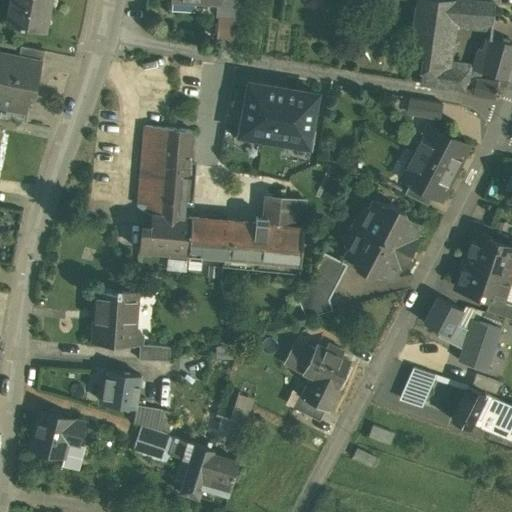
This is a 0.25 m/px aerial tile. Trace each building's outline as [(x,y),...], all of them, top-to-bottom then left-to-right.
[(50,0),(9,0),(5,22),(44,30),(50,0)] [(453,0),(417,0),(414,24),(450,27),(451,19),(453,0)] [(471,0),(466,0),(453,0),(451,19),(490,22),(489,2),(471,0)] [(239,46),(237,14),(219,15),(221,47),(239,46)] [(450,27),(414,24),(409,57),(422,58),(445,61),(450,27)] [(511,66),(511,44),(489,38),(480,66),(479,70),(480,71),(509,78),(511,66)] [(44,51),(20,46),(17,58),(39,62),(38,64),(41,64),(44,51)] [(17,58),(0,54),(0,97),(2,98),(0,107),(28,112),(28,111),(24,110),(28,91),(32,92),(38,64),(39,62),(17,58)] [(445,61),(422,58),(418,82),(441,86),(444,66),(445,61)] [(480,66),(470,64),(469,68),(468,81),(475,78),(478,78),(480,71),(479,70),(480,66)] [(469,68),(444,66),(441,86),(463,90),(464,82),(468,82),(468,81),(469,68)] [(478,78),(475,78),(468,81),(468,82),(467,89),(472,94),(494,98),(497,82),(478,78)] [(320,94),(245,81),(236,138),(310,150),(320,94)] [(434,116),(437,100),(409,95),(406,110),(434,116)] [(28,112),(0,107),(0,108),(0,117),(26,123),(28,112)] [(467,145),(428,125),(415,152),(452,171),(458,159),(460,160),(467,145)] [(181,129),(144,126),(137,206),(152,215),(152,214),(191,218),(185,207),(189,161),(191,136),(191,130),(181,129)] [(452,171),(415,152),(401,178),(409,182),(433,195),(440,198),(447,184),(445,183),(452,171)] [(433,195),(409,182),(404,193),(428,205),(433,195)] [(305,203),(265,198),(263,218),(263,224),(277,226),(302,228),(305,203)] [(404,211),(389,203),(383,205),(374,200),(362,223),(357,220),(355,221),(351,229),(351,231),(356,234),(344,257),(354,262),(356,267),(371,275),(376,274),(391,281),(399,266),(403,268),(417,241),(412,239),(420,224),(406,217),(404,211)] [(191,218),(152,214),(152,215),(151,229),(148,251),(187,255),(191,218)] [(255,223),(232,221),(228,259),(274,263),(277,226),(263,224),(263,218),(256,217),(255,223)] [(191,218),(187,255),(228,259),(232,221),(191,218)] [(302,228),(277,226),(274,263),(300,266),(303,228),(302,228)] [(148,251),(151,229),(141,228),(138,250),(148,251)] [(511,246),(509,246),(473,234),(464,260),(510,276),(511,268),(511,246)] [(347,265),(324,253),(299,302),(305,319),(333,311),(329,300),(347,265)] [(510,276),(464,260),(455,287),(489,298),(501,302),(501,301),(510,276)] [(115,292),(96,290),(92,342),(133,345),(137,291),(120,289),(120,287),(116,287),(115,292)] [(462,309),(437,296),(423,322),(441,331),(449,335),(456,323),(461,313),(463,309),(462,309)] [(511,304),(501,301),(501,302),(489,298),(485,310),(511,318),(511,304)] [(483,310),(464,302),(462,309),(463,309),(461,313),(479,321),(483,310)] [(501,330),(472,319),(469,330),(462,349),(458,360),(487,370),(501,330)] [(469,330),(456,323),(449,335),(441,331),(438,336),(462,349),(469,330)] [(325,349),(316,345),(314,348),(303,371),(309,375),(335,387),(336,385),(340,387),(346,374),(343,372),(348,360),(340,356),(342,351),(327,344),(325,349)] [(139,359),(170,361),(171,347),(140,345),(139,359)] [(304,353),(292,346),(284,362),(303,371),(314,348),(308,345),(304,353)] [(433,374),(412,367),(406,381),(427,388),(433,374)] [(140,375),(106,371),(101,403),(135,408),(136,408),(136,407),(141,408),(141,403),(137,402),(140,375)] [(502,383),(476,374),(472,385),(485,390),(498,395),(502,383)] [(335,387),(309,375),(299,396),(325,408),(331,411),(342,388),(340,387),(336,385),(335,387)] [(427,388),(406,381),(399,397),(420,404),(427,388)] [(485,393),(468,385),(451,419),(468,427),(468,426),(485,393)] [(511,406),(485,393),(468,426),(473,428),(475,424),(505,437),(505,435),(511,437),(511,406)] [(319,420),(325,408),(299,396),(293,408),(319,420)] [(141,408),(136,407),(136,408),(135,408),(133,422),(144,426),(158,430),(162,412),(141,408)] [(82,422),(40,412),(31,447),(60,455),(63,440),(77,444),(82,422)] [(246,425),(221,416),(217,429),(243,438),(246,425)] [(394,433),(372,425),(368,436),(390,444),(394,433)] [(158,430),(144,426),(140,440),(165,448),(169,434),(158,430)] [(194,443),(173,436),(168,453),(189,460),(194,443)] [(213,449),(194,443),(189,460),(182,482),(179,491),(180,492),(197,497),(201,486),(211,453),(213,449)] [(354,459),(371,468),(376,458),(358,450),(354,459)] [(237,461),(211,453),(201,486),(228,494),(237,462),(237,461)] [(169,479),(148,473),(144,490),(164,496),(169,479)] [(182,482),(169,479),(164,496),(178,499),(180,492),(179,491),(182,482)]
